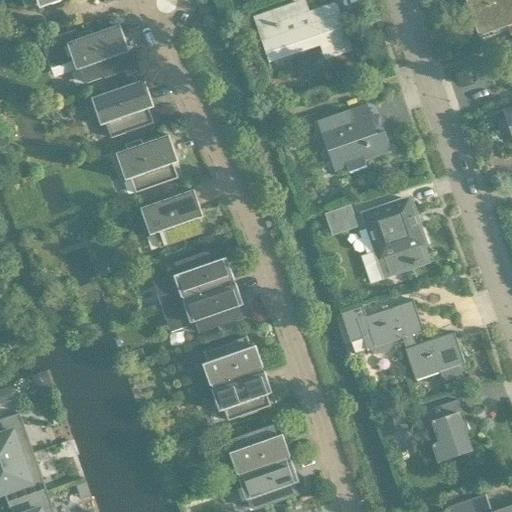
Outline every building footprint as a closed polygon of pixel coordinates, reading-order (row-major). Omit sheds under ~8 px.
[(22,0),(26,8),(38,4),(39,9),(40,9),(41,9),(49,6),(63,1),(62,0),(22,0)] [(511,0),(465,0),(478,37),(479,37),(477,30),(491,25),(493,32),(511,25),(511,0)] [(327,55),(347,48),(334,8),(307,17),(302,4),(258,20),(272,61),(323,44),(327,55)] [(75,31),(41,42),(41,44),(43,43),(48,59),(49,60),(50,62),(52,63),(53,64),(55,65),(56,65),(58,65),(60,65),(72,60),(76,71),(81,70),(86,84),(129,69),(124,55),(129,53),(119,26),(94,35),(92,30),(77,35),(75,31)] [(154,108),(144,81),(118,90),(116,85),(100,90),(102,95),(91,99),(101,126),(106,125),(111,139),(154,124),(148,110),(154,108)] [(365,162),(391,152),(384,132),(377,135),(366,105),(317,122),(335,172),(346,168),(348,174),(367,168),(365,162)] [(65,107),(52,111),(55,120),(68,116),(65,107)] [(273,113),(278,130),(293,125),(287,108),(273,113)] [(130,180),(135,194),(178,179),(173,165),(178,163),(169,136),(143,145),(141,140),(125,145),(126,150),(116,154),(125,181),(130,180)] [(203,218),(193,191),(167,200),(166,195),(149,200),(151,205),(140,209),(150,236),(155,235),(160,249),(203,234),(198,220),(203,218)] [(408,200),(364,215),(379,260),(382,259),(388,275),(426,262),(421,245),(426,243),(421,228),(418,229),(408,200)] [(356,227),(349,208),(326,216),(333,235),(356,227)] [(162,307),(234,282),(233,280),(234,280),(226,258),(221,260),(218,249),(175,264),(179,275),(164,280),(163,281),(162,282),(161,283),(160,284),(159,284),(158,286),(158,288),(157,289),(157,290),(157,292),(157,293),(162,307)] [(99,266),(94,268),(97,278),(107,274),(106,269),(99,266)] [(234,284),(234,282),(162,307),(168,322),(169,324),(170,326),(171,326),(173,327),(175,328),(177,328),(179,328),(181,328),(195,323),(199,334),(219,327),(233,322),(242,319),(238,308),(243,306),(235,284),(234,284)] [(403,338),(404,342),(413,339),(412,335),(424,331),(413,300),(366,317),(362,306),(341,314),(351,344),(355,354),(367,350),(371,349),(372,350),(375,353),(379,354),(384,354),(387,351),(390,348),(391,343),(391,342),(403,338)] [(233,322),(219,327),(221,334),(236,329),(233,322)] [(413,339),(404,342),(407,349),(405,350),(415,380),(440,372),(442,378),(460,372),(458,366),(465,364),(454,333),(416,346),(413,339)] [(211,386),(212,388),(263,371),(262,369),(263,368),(255,346),(250,348),(246,337),(204,352),(207,363),(202,365),(210,387),(211,386)] [(144,356),(129,362),(131,367),(146,361),(144,356)] [(263,371),(212,388),(213,390),(211,390),(219,412),(224,411),(228,422),(271,407),(267,396),(272,394),(264,372),(263,372),(263,371)] [(11,386),(0,390),(0,405),(16,399),(11,386)] [(438,462),(471,451),(459,415),(463,413),(458,400),(421,413),(433,448),(434,448),(438,462)] [(0,464),(34,453),(20,413),(0,420),(0,464)] [(238,475),(239,477),(290,459),(289,458),(290,457),(282,435),(277,437),(273,426),(231,441),(234,452),(229,454),(237,476),(238,475)] [(34,453),(0,464),(0,494),(10,491),(15,504),(47,493),(34,453)] [(290,459),(239,477),(240,479),(239,479),(246,501),(251,500),(255,511),(298,496),(294,485),(299,483),(291,461),(290,461),(290,459)] [(85,483),(76,486),(80,496),(89,493),(85,483)] [(54,511),(47,493),(15,504),(17,511),(54,511)] [(511,511),(511,509),(511,507),(496,511),(490,511),(485,496),(449,508),(450,511),(511,511)]
